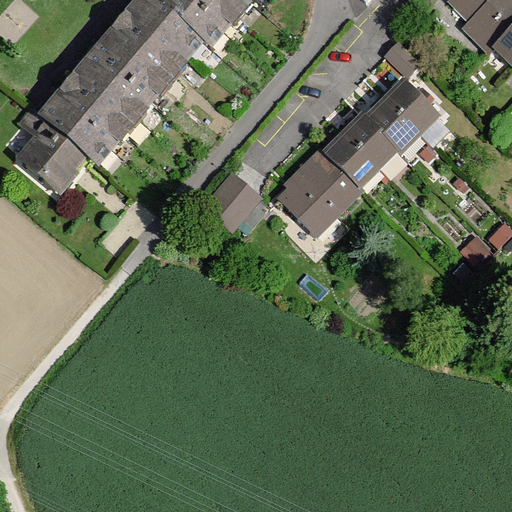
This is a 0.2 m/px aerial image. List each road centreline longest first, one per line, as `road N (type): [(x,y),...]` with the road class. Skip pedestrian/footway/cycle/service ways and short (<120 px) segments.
road 1 (residential): [(126,273),(308,54),(331,18),(330,0)]
road 2 (track): [(0,425),(126,273)]
